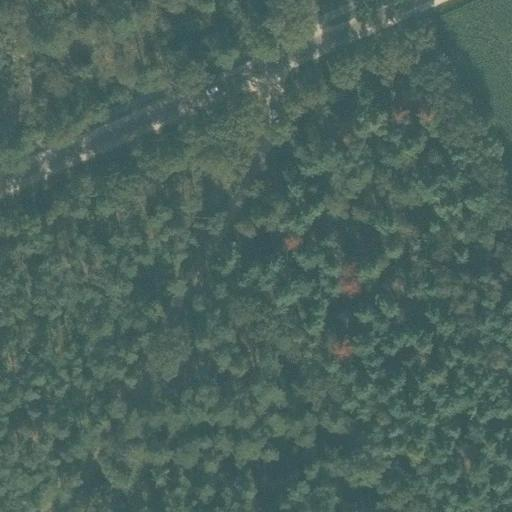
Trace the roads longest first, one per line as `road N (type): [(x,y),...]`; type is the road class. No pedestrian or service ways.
road 1 (track): [(271,63),(279,87),(273,119),(70,511)]
road 2 (unclassified): [(0,183),(414,0)]
